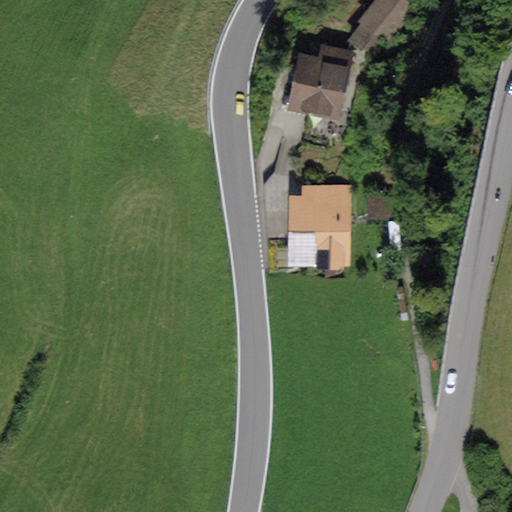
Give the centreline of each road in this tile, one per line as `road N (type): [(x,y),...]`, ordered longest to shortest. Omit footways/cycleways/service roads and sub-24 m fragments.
road 1 (tertiary): [(266,0),(241,45),(232,86),(259,376),(261,435),(249,511)]
road 2 (tertiary): [(426,511),(447,443),(511,88)]
